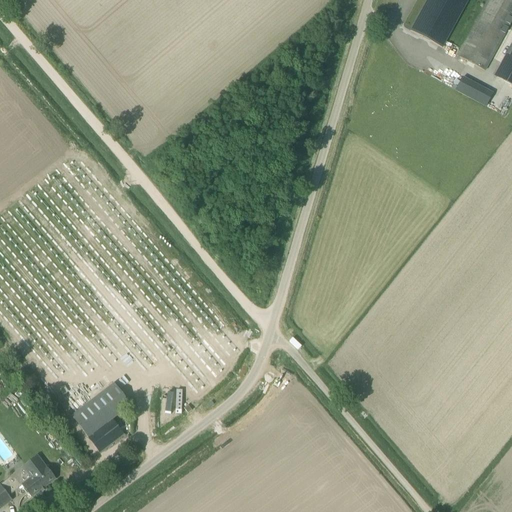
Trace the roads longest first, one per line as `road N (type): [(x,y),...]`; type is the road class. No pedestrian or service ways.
road 1 (track): [(0,17),(270,328)]
road 2 (unclassified): [(270,328),(368,0)]
road 3 (unclassified): [(80,511),(233,394),(270,328)]
road 4 (unclassified): [(423,511),(270,328)]
